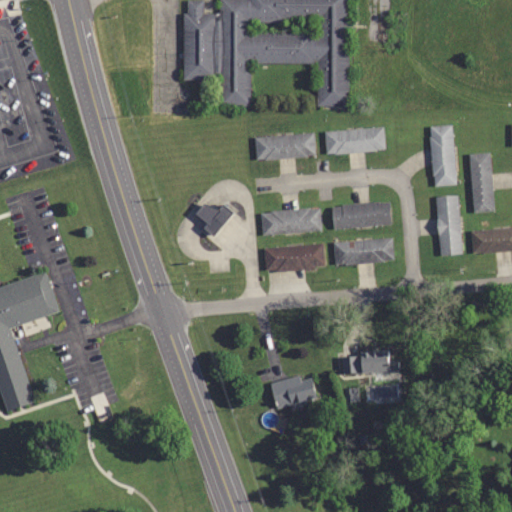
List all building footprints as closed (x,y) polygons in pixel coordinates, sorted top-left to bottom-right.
[(347,0),(218,0),(219,13),(203,13),(203,0),(183,0),(183,79),(218,79),(218,106),(249,106),(249,63),(316,62),(316,105),(348,105),(347,0)] [(455,184),(452,124),(429,125),(432,185),(455,184)] [(385,149),(383,126),(323,131),(325,153),(385,149)] [(253,137),(255,160),(314,156),(313,132),(253,137)] [(490,152),(469,153),(472,212),(493,211),(490,152)] [(435,196),(439,255),(461,254),(457,194),(435,196)] [(195,214),(207,224),(202,230),(212,238),(233,212),(222,203),(216,210),(205,201),(195,214)] [(390,224),(389,201),(331,204),(332,228),(390,224)] [(320,231),(319,208),(260,211),(261,234),(320,231)] [(511,226),(470,230),(471,253),(511,250),(511,226)] [(393,261),(392,238),(333,241),(334,264),(393,261)] [(322,243),(263,248),(265,272),(324,267),(322,243)] [(10,325),(57,312),(46,272),(0,284),(0,398),(3,411),(32,403),(10,325)] [(388,370),(387,350),(340,353),(341,373),(388,370)] [(275,408),(315,399),(310,376),(300,379),(299,376),(270,382),(275,408)]
